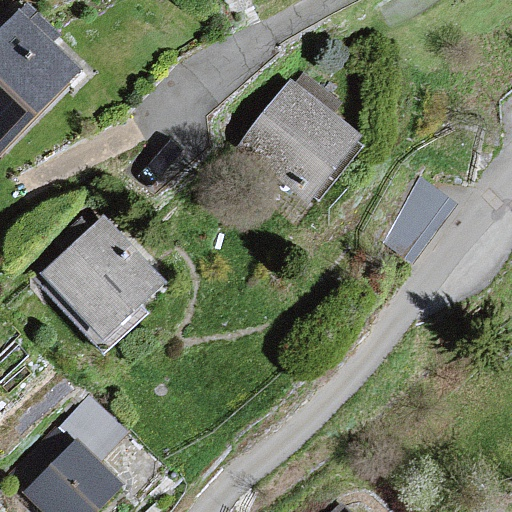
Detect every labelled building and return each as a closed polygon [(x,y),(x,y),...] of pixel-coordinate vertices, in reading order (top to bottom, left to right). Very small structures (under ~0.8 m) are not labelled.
[(43,39),(19,14),(0,32),(0,132),(58,78),(31,50),(43,39)] [(343,143),(284,91),(235,146),(294,199),(343,143)] [(147,287),(95,228),(36,279),(89,338),(147,287)] [(79,511),(107,486),(70,448),(21,495),(37,511),(79,511)] [(352,511),(344,502),(332,511),(352,511)]
